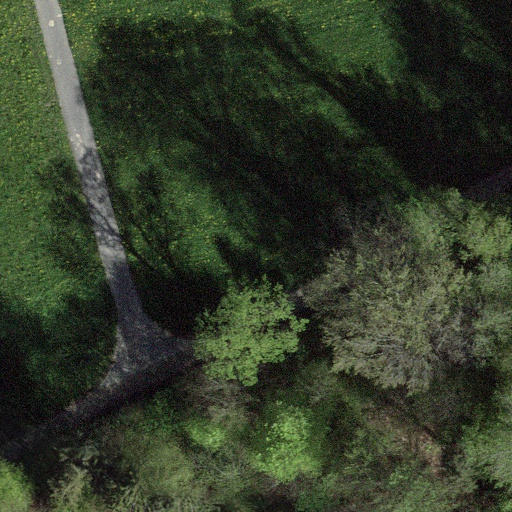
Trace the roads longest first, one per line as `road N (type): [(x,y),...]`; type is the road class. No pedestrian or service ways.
road 1 (track): [(0,449),(511,175)]
road 2 (track): [(40,0),(123,320),(149,366)]
